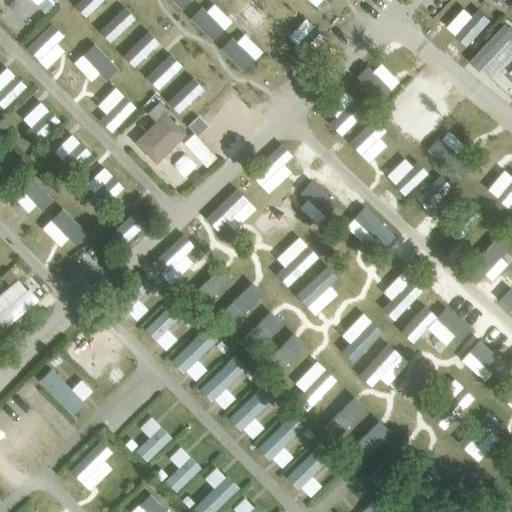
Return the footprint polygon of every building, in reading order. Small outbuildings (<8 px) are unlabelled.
[(79,0),(74,5),(86,17),(103,0),(79,0)] [(172,0),(182,10),(191,0),(172,0)] [(201,7),(190,18),(213,41),(224,29),(207,12),(201,7)] [(456,35),(455,36),(467,47),(491,21),(478,10),(472,17),(456,35)] [(119,13),(99,31),(110,42),(129,24),(119,13)] [(52,24),(27,49),(39,61),(56,43),(63,36),(52,24)] [(296,44),(291,49),(303,60),(325,38),(314,26),(296,44)] [(483,69),(508,45),(497,34),(473,59),(483,69)] [(142,37),(123,56),(134,67),(153,49),(142,37)] [(232,37),(221,49),(243,71),(255,60),(237,42),(232,37)] [(94,44),(82,55),(99,73),(106,81),(118,69),(94,44)] [(165,59),(146,77),(158,89),(177,71),(165,59)] [(368,66),(357,77),(379,100),(391,89),(373,71),(368,66)] [(0,89),(0,105),(3,108),(26,86),(15,75),(14,75),(0,89)] [(187,84),(168,102),(170,104),(179,113),(198,95),(187,84)] [(106,113),(99,121),(111,132),(135,107),(123,96),(106,113)] [(336,117),(330,124),(337,131),(341,135),(365,110),(354,99),(336,117)] [(156,121),(134,143),(156,164),(186,135),(166,115),(170,111),(160,101),(148,113),(156,121)] [(397,101),(386,112),(417,142),(428,131),(426,129),(404,108),(397,101)] [(31,127),(26,132),(37,143),(59,121),(49,110),(48,110),(31,127)] [(202,134),(221,155),(243,134),(224,114),(202,134)] [(374,119),(349,143),(361,155),(378,138),(386,131),(374,119)] [(438,138),(428,150),(460,177),(471,165),(464,160),(441,140),(438,138)] [(0,142),(0,165),(2,168),(7,173),(18,163),(0,142)] [(62,159),(57,164),(68,175),(91,153),(80,142),(79,142),(62,159)] [(281,144),(250,173),(261,185),(283,164),(292,156),(281,144)] [(394,183),(393,184),(404,195),(427,173),(417,162),(412,166),(394,183)] [(30,176),(19,187),(20,187),(36,204),(41,209),(52,199),(30,176)] [(94,193),(87,200),(98,212),(123,188),(112,176),(94,193)] [(441,176),(422,194),(433,205),(452,188),(441,176)] [(511,177),(496,196),(496,197),(508,207),(511,202),(511,177)] [(311,181),(300,193),(307,200),(325,216),(326,217),(337,204),(311,181)] [(237,189),(206,218),(217,230),(226,222),(248,201),(237,189)] [(470,206),(451,224),(463,236),(481,218),(470,206)] [(364,207),(353,219),(354,219),(376,240),(384,248),(395,236),(364,207)] [(62,209),(51,220),(68,238),(75,245),(87,233),(62,209)] [(131,215),(112,233),(123,245),(142,227),(131,215)] [(183,234),(152,264),(163,275),(185,255),(194,246),(183,234)] [(495,239),(467,269),(479,280),(484,274),(501,257),(507,250),(495,239)] [(285,266),(276,275),(287,286),(318,257),(307,245),(285,266)] [(327,266),(296,295),(307,307),(307,306),(329,286),(338,278),(327,266)] [(215,273),(190,297),(201,309),(226,284),(215,273)] [(141,276),(116,300),(127,311),(138,300),(151,287),(141,276)] [(391,300),(383,308),(394,320),(424,289),(412,278),(391,300)] [(245,288),(221,313),(233,325),(257,300),(245,288)] [(511,289),(511,288),(500,300),(511,311),(511,289)] [(170,305),(145,330),(156,340),(167,329),(180,316),(170,305)] [(425,306),(400,331),(413,343),(427,328),(435,319),(437,317),(425,306)] [(437,317),(435,319),(453,335),(459,341),(469,329),(446,308),(437,317)] [(264,317),(240,343),(252,354),(276,329),(264,317)] [(349,343),(341,351),(353,362),(383,331),(371,320),(371,321),(349,343)] [(206,328),(173,360),(175,364),(180,369),(184,372),(185,370),(197,359),(218,340),(206,328)] [(287,339),(263,364),(275,376),(299,351),(287,339)] [(479,340),(468,352),(469,352),(491,373),(500,381),(511,369),(479,340)] [(388,344),(359,376),(371,386),(379,377),(399,355),(388,344)] [(235,356),(202,388),(203,392),(204,392),(209,398),(213,400),(214,399),(226,388),(246,368),(235,356)] [(51,369),(40,380),(72,413),(76,411),(81,406),(84,402),(83,401),(71,389),(51,369)] [(303,391),(295,400),(307,411),(336,380),(324,369),(303,391)] [(264,385),(230,418),(232,421),(238,427),(241,429),(242,428),(254,417),(275,397),(264,385)] [(441,409),(433,418),(444,429),(474,398),(462,387),(441,409)] [(348,402),(324,427),(336,439),(360,414),(348,402)] [(488,411),(458,442),(470,453),(491,431),(499,422),(488,411)] [(292,415),(259,448),(261,451),(267,457),(271,459),(272,458),(283,447),(304,426),(292,415)] [(373,426),(349,452),(361,463),(385,437),(373,426)] [(150,438),(136,451),(147,462),(171,437),(161,427),(150,438)] [(131,439),(125,444),(131,450),(137,445),(131,439)] [(101,440),(71,471),(82,482),(103,461),(112,452),(101,440)] [(321,444),(288,477),(290,480),(295,486),(299,488),(300,487),(312,476),(332,456),(321,444)] [(393,453),(369,478),(381,490),(405,464),(393,453)] [(179,468),(166,481),(176,492),(201,467),(190,457),(179,468)] [(161,469),(155,475),(161,480),(167,475),(161,469)] [(214,489),(193,509),(196,511),(213,511),(238,488),(236,485),(230,479),(226,477),(214,489)] [(422,480),(397,505),(404,511),(413,511),(433,492),(422,480)] [(167,511),(150,494),(139,505),(145,511),(167,511)] [(383,511),(373,501),(363,511),(362,511),(383,511)]
